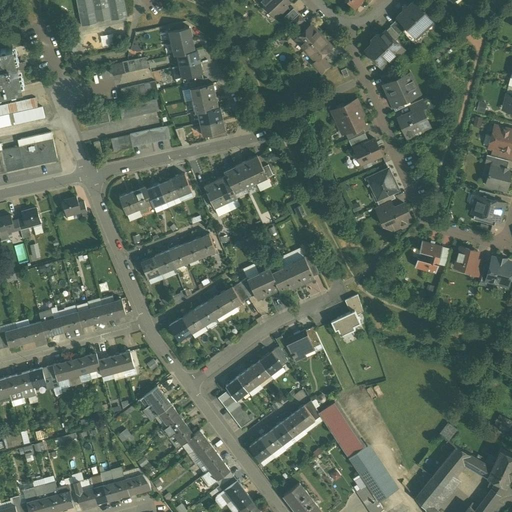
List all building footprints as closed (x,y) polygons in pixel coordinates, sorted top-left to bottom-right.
[(76,0),(79,12),(82,25),(97,22),(97,21),(111,18),(111,20),(126,17),(124,3),(123,0),(76,0)] [(289,2),(287,0),(270,0),(266,4),(264,6),(274,16),(280,10),(282,12),(287,7),(285,5),(289,2)] [(424,13),(413,1),(408,7),(403,7),(403,11),(397,17),(398,19),(406,27),(402,30),(403,31),(412,41),(433,22),(424,13)] [(293,9),(283,18),(289,24),(299,15),(293,9)] [(437,17),(429,9),(424,13),(433,22),(437,17)] [(299,15),(289,24),(295,30),(304,21),(299,15)] [(398,19),(390,26),(391,27),(398,35),(403,31),(402,30),(406,27),(398,19)] [(311,25),(295,40),(304,50),(321,35),(311,25)] [(180,26),(178,27),(176,29),(170,31),(172,42),(192,38),(189,26),(183,28),(180,26)] [(391,27),(386,31),(395,39),(399,35),(398,35),(391,27)] [(386,31),(386,30),(379,36),(375,36),(371,40),(371,44),(365,50),(383,69),(388,64),(388,60),(395,53),(399,53),(404,49),(395,39),(386,31)] [(331,47),(321,35),(304,50),(315,62),(321,56),(331,47)] [(192,38),(172,42),(175,54),(178,53),(194,50),(192,38)] [(12,46),(0,48),(0,90),(22,86),(12,46)] [(194,50),(178,53),(180,65),(200,61),(197,49),(194,50)] [(315,62),(313,65),(317,69),(325,61),(321,56),(315,62)] [(140,58),(134,59),(137,70),(142,69),(140,58)] [(134,59),(128,61),(130,71),(137,70),(134,59)] [(200,61),(180,65),(183,77),(202,73),(200,61)] [(325,61),(317,69),(322,75),(331,67),(325,61)] [(126,74),(124,64),(112,66),(114,76),(126,74)] [(384,83),(383,84),(389,97),(393,106),(401,102),(420,93),(410,72),(395,78),(384,83)] [(392,73),(381,78),(384,83),(395,78),(392,73)] [(155,81),(150,82),(152,93),(158,92),(155,81)] [(150,82),(144,84),(146,94),(152,93),(150,82)] [(197,86),(190,88),(192,100),(216,95),(213,83),(208,84),(197,86)] [(144,84),(138,85),(140,96),(146,94),(144,84)] [(138,85),(132,86),(134,97),(140,96),(138,85)] [(126,87),(120,89),(123,100),(129,98),(126,87)] [(216,95),(192,100),(195,112),(197,112),(218,107),(216,95)] [(36,97),(0,104),(0,115),(38,107),(36,97)] [(401,102),(393,106),(389,97),(388,98),(395,111),(404,107),(401,102)] [(158,109),(156,98),(149,100),(151,110),(158,109)] [(421,99),(409,105),(412,112),(421,108),(422,109),(425,108),(421,99)] [(149,100),(143,101),(145,112),(151,110),(149,100)] [(356,100),(332,111),(337,122),(340,120),(345,132),(346,133),(353,129),(354,131),(362,128),(365,126),(359,115),(363,113),(356,100)] [(143,101),(137,102),(139,113),(145,112),(143,101)] [(137,102),(131,104),(133,114),(139,113),(137,102)] [(131,104),(125,105),(127,116),(133,114),(131,104)] [(125,105),(119,106),(121,117),(127,116),(125,105)] [(43,106),(36,108),(39,118),(45,117),(43,106)] [(218,107),(197,112),(200,124),(223,118),(220,107),(218,107)] [(421,108),(412,112),(400,118),(405,129),(404,131),(405,134),(409,136),(412,134),(413,132),(420,128),(421,130),(429,126),(422,109),(421,108)] [(31,109),(25,110),(27,121),(33,120),(31,109)] [(107,109),(84,114),(86,126),(110,121),(107,109)] [(25,110),(19,112),(21,122),(27,121),(25,110)] [(145,114),(146,120),(159,117),(158,111),(145,114)] [(19,112),(13,113),(16,123),(21,122),(19,112)] [(13,113),(7,114),(10,125),(16,123),(13,113)] [(7,114),(2,115),(4,126),(10,125),(7,114)] [(223,118),(200,124),(202,135),(225,130),(223,118)] [(167,126),(160,128),(162,138),(169,137),(167,126)] [(511,130),(494,126),(491,136),(494,137),(491,148),(493,149),(501,151),(502,148),(511,151),(511,130)] [(183,127),(175,129),(179,140),(185,139),(183,127)] [(162,138),(160,128),(154,129),(156,140),(162,138)] [(362,128),(354,131),(353,129),(346,133),(345,132),(344,132),(348,141),(365,133),(362,128)] [(154,129),(148,130),(150,141),(156,140),(154,129)] [(148,130),(142,132),(144,142),(150,141),(148,130)] [(51,131),(33,135),(35,142),(36,142),(52,138),(51,131)] [(142,132),(136,133),(138,144),(144,142),(142,132)] [(136,133),(129,134),(130,136),(132,145),(138,144),(136,133)] [(365,133),(348,141),(354,152),(356,151),(355,148),(368,141),(365,133)] [(33,135),(17,139),(19,146),(35,142),(33,135)] [(130,136),(123,137),(126,148),(132,147),(132,145),(130,136)] [(123,137),(117,138),(119,150),(126,148),(123,137)] [(52,138),(36,142),(40,161),(56,157),(52,138)] [(117,138),(111,140),(113,151),(119,150),(117,138)] [(368,141),(355,148),(356,151),(362,164),(382,155),(374,139),(368,141)] [(102,153),(99,141),(93,142),(96,154),(102,153)] [(35,142),(19,146),(23,164),(40,161),(36,142),(35,142)] [(19,146),(2,149),(6,168),(23,164),(19,146)] [(511,159),(511,151),(502,148),(501,151),(493,149),(491,156),(508,160),(511,161),(511,159)] [(257,155),(245,160),(256,182),(267,177),(262,167),(257,155)] [(491,156),(487,155),(485,163),(491,165),(491,164),(505,168),(506,168),(508,160),(491,156)] [(245,160),(235,165),(245,187),(256,182),(245,160)] [(268,164),(262,167),(267,177),(273,175),(268,164)] [(505,168),(491,164),(491,165),(485,185),(506,191),(509,177),(507,172),(508,168),(506,168),(505,168)] [(235,165),(224,170),(226,175),(234,192),(245,187),(235,165)] [(388,169),(366,179),(368,182),(366,183),(367,185),(369,185),(370,188),(374,189),(379,199),(393,193),(398,191),(388,169)] [(184,173),(171,179),(178,196),(179,196),(178,193),(183,191),(184,193),(191,190),(184,173)] [(234,192),(226,175),(215,180),(225,202),(236,197),(234,192)] [(171,179),(159,184),(166,201),(165,199),(171,196),(172,198),(178,196),(171,179)] [(225,202),(215,180),(203,186),(207,193),(211,203),(214,207),(225,202)] [(159,184),(146,189),(152,203),(152,204),(159,201),(160,204),(166,201),(159,184)] [(146,189),(145,186),(132,191),(139,208),(140,208),(139,206),(145,203),(146,206),(147,205),(152,203),(146,189)] [(495,194),(479,190),(478,196),(493,200),(495,194)] [(139,208),(132,191),(119,197),(126,214),(127,213),(126,211),(132,209),(133,211),(139,208)] [(207,193),(201,195),(206,205),(211,203),(207,193)] [(393,193),(379,199),(376,200),(379,206),(390,201),(395,198),(393,193)] [(477,195),(475,204),(502,212),(504,203),(493,200),(478,196),(477,195)] [(78,203),(76,197),(62,201),(67,217),(87,211),(84,202),(78,203)] [(379,206),(376,207),(379,213),(392,207),(390,201),(379,206)] [(146,206),(145,203),(139,206),(140,208),(139,208),(141,214),(149,210),(147,205),(146,206)] [(396,208),(393,207),(392,207),(379,213),(378,214),(383,225),(389,223),(392,230),(400,226),(402,227),(406,226),(407,223),(412,221),(404,204),(396,208)] [(502,212),(475,204),(472,213),(474,214),(496,220),(500,221),(502,212)] [(300,206),(298,207),(297,207),(295,209),(299,216),(304,214),(304,212),(304,211),(303,211),(301,206),(300,206)] [(36,208),(22,212),(24,218),(18,220),(20,230),(41,224),(36,208)] [(496,220),(474,214),(473,220),(494,226),(496,220)] [(12,222),(10,216),(0,218),(0,235),(20,230),(18,220),(12,222)] [(209,234),(195,239),(202,256),(202,254),(208,251),(209,253),(215,251),(209,234)] [(195,239),(182,245),(188,262),(189,261),(188,259),(195,257),(196,259),(202,256),(195,239)] [(443,246),(421,241),(419,250),(422,251),(420,258),(417,257),(414,267),(435,273),(438,264),(438,263),(433,262),(435,255),(440,256),(443,247),(443,246)] [(37,242),(30,245),(33,258),(41,256),(37,242)] [(182,245),(168,250),(175,267),(176,267),(175,265),(182,262),(182,264),(188,262),(182,245)] [(449,248),(443,247),(438,263),(438,264),(444,266),(449,248)] [(478,252),(460,247),(455,263),(463,265),(462,269),(472,272),(475,262),(477,261),(477,260),(476,258),(478,252)] [(168,250),(154,256),(161,273),(162,272),(161,270),(168,267),(169,269),(175,267),(168,250)] [(314,263),(310,254),(304,256),(308,266),(314,263)] [(154,256),(141,261),(147,278),(148,278),(148,276),(154,273),(155,275),(161,273),(154,256)] [(304,256),(293,261),(303,283),(314,278),(313,276),(308,266),(304,256)] [(507,259),(497,257),(496,259),(494,258),(492,259),(490,267),(486,281),(487,281),(497,283),(499,282),(506,284),(507,282),(508,282),(511,280),(511,278),(511,275),(511,273),(511,267),(511,264),(511,263),(506,261),(507,259)] [(484,261),(477,260),(477,261),(475,262),(472,272),(471,274),(480,277),(483,265),(484,261)] [(293,261),(282,267),(292,288),(303,283),(293,261)] [(319,273),(314,263),(308,266),(313,276),(319,273)] [(254,264),(243,270),(247,278),(258,272),(254,264)] [(480,277),(479,283),(486,285),(487,281),(486,281),(490,267),(483,265),(480,277)] [(269,267),(258,272),(268,294),(279,289),(271,272),(269,267)] [(292,288),(282,267),(271,272),(279,289),(281,293),(292,288)] [(268,294),(258,272),(247,278),(250,285),(254,295),(257,299),(268,294)] [(247,278),(239,283),(243,288),(250,285),(247,278)] [(243,288),(239,283),(232,287),(241,302),(249,298),(243,288)] [(250,285),(243,288),(249,298),(254,295),(250,285)] [(232,287),(219,294),(229,310),(229,309),(228,308),(234,304),(236,306),(241,302),(232,287)] [(219,294),(207,302),(217,317),(218,317),(216,315),(222,311),(223,313),(229,310),(219,294)] [(345,300),(350,311),(354,310),(357,314),(363,311),(357,294),(345,300)] [(122,299),(114,301),(118,316),(126,314),(122,299)] [(114,301),(102,304),(106,320),(118,316),(114,301)] [(207,302),(195,310),(204,325),(205,324),(204,322),(210,319),(212,321),(217,317),(207,302)] [(102,304),(90,308),(94,323),(106,320),(102,304)] [(76,305),(58,310),(59,316),(66,314),(77,311),(76,305)] [(90,308),(77,311),(82,326),(94,323),(90,308)] [(195,310),(182,317),(192,333),(192,332),(191,331),(198,327),(199,328),(204,325),(195,310)] [(357,314),(354,310),(350,311),(330,320),(335,330),(337,329),(341,335),(355,328),(354,325),(360,322),(357,314)] [(77,311),(66,314),(69,327),(70,330),(82,326),(77,311)] [(66,314),(59,316),(63,329),(69,327),(66,314)] [(59,316),(41,321),(46,336),(64,331),(63,329),(59,316)] [(182,317),(169,325),(179,341),(180,340),(179,338),(185,334),(186,336),(192,333),(182,317)] [(41,321),(29,324),(34,340),(46,336),(41,321)] [(29,324),(17,328),(22,343),(34,340),(29,324)] [(320,342),(313,326),(305,330),(312,346),(320,342)] [(17,328),(5,331),(9,346),(10,346),(22,343),(17,328)] [(305,330),(285,339),(295,361),(305,356),(303,351),(313,346),(312,346),(305,330)] [(0,332),(0,335),(3,347),(9,346),(5,331),(0,332)] [(130,351),(120,354),(124,370),(135,367),(130,351)] [(282,366),(271,352),(259,360),(270,375),(282,366)] [(96,353),(85,356),(89,371),(100,368),(98,360),(96,353)] [(120,354),(109,357),(113,373),(124,370),(120,354)] [(85,356),(75,359),(79,374),(89,371),(85,356)] [(109,357),(98,360),(100,368),(102,376),(113,373),(109,357)] [(75,359),(64,362),(68,377),(79,374),(75,359)] [(270,375),(259,360),(248,368),(259,383),(270,375)] [(68,377),(64,362),(53,365),(57,380),(58,380),(68,377)] [(57,380),(53,365),(48,367),(54,388),(60,386),(58,380),(57,380)] [(54,388),(48,367),(41,369),(45,383),(45,384),(47,390),(54,388)] [(135,367),(124,370),(126,377),(137,374),(135,367)] [(259,383),(248,368),(237,377),(248,391),(259,383)] [(45,383),(41,369),(30,372),(34,387),(45,384),(45,383)] [(124,370),(113,373),(115,380),(126,377),(124,370)] [(30,372),(17,375),(22,390),(34,387),(30,372)] [(17,375),(6,378),(10,393),(22,390),(17,375)] [(248,391),(237,377),(226,386),(229,390),(233,395),(236,400),(248,391)] [(6,378),(0,380),(0,396),(10,393),(6,378)] [(157,386),(145,395),(151,403),(151,404),(164,394),(157,386)] [(34,387),(22,390),(24,398),(24,399),(35,396),(36,395),(34,387)] [(22,390),(10,393),(11,399),(12,401),(24,398),(22,390)] [(229,390),(220,397),(223,402),(233,395),(229,390)] [(0,402),(11,399),(10,393),(0,396),(0,402)] [(164,394),(151,404),(159,414),(171,405),(164,394)] [(145,395),(140,399),(146,407),(151,403),(145,395)] [(233,395),(223,402),(227,407),(236,400),(233,395)] [(35,396),(25,398),(27,404),(37,402),(35,396)] [(236,400),(227,407),(231,412),(240,405),(236,400)] [(319,413),(311,400),(304,406),(312,418),(319,413)] [(365,445),(334,401),(319,413),(348,457),(365,445)] [(151,404),(151,403),(146,407),(145,409),(152,419),(159,414),(151,404)] [(171,405),(159,414),(167,424),(179,415),(171,405)] [(240,405),(231,412),(235,417),(244,410),(240,405)] [(304,406),(303,405),(292,413),(303,428),(314,420),(312,418),(304,406)] [(244,410),(235,417),(238,422),(248,415),(244,410)] [(303,428),(292,413),(282,422),(293,436),(303,428)] [(179,415),(167,424),(174,434),(186,425),(179,415)] [(248,415),(238,422),(242,427),(251,420),(248,415)] [(507,428),(505,415),(497,416),(498,425),(503,424),(504,428),(507,428)] [(440,432),(450,439),(459,428),(449,421),(440,432)] [(293,436),(282,422),(271,430),(282,444),(293,436)] [(174,434),(167,424),(161,428),(169,438),(174,434)] [(186,425),(174,434),(182,444),(188,439),(193,435),(186,425)] [(127,428),(117,433),(121,440),(131,435),(127,428)] [(193,435),(188,439),(195,450),(207,440),(200,430),(193,435)] [(282,444),(271,430),(260,438),(271,453),(282,444)] [(182,444),(174,434),(169,438),(177,448),(182,444)] [(271,453),(260,438),(249,446),(260,461),(271,453)] [(195,450),(188,439),(182,444),(189,454),(195,450)] [(207,440),(195,450),(203,460),(215,450),(207,440)] [(365,445),(348,457),(366,484),(378,501),(394,490),(365,445)] [(457,446),(432,476),(445,486),(452,477),(463,463),(470,454),(457,446)] [(511,454),(500,449),(492,466),(487,477),(492,479),(496,481),(492,487),(488,493),(496,499),(505,486),(506,486),(509,479),(511,473),(511,454)] [(203,460),(195,450),(189,454),(189,455),(196,465),(198,463),(203,460)] [(215,450),(203,460),(210,470),(222,460),(215,450)] [(492,466),(470,454),(463,463),(487,477),(492,466)] [(203,460),(198,463),(205,473),(210,470),(203,460)] [(230,471),(222,460),(210,470),(217,480),(218,480),(229,472),(230,471)] [(121,467),(111,470),(114,481),(124,478),(121,467)] [(229,472),(218,480),(217,480),(216,481),(220,486),(232,477),(229,472)] [(148,481),(143,473),(137,475),(142,490),(150,488),(148,481)] [(40,477),(41,482),(45,482),(46,487),(57,485),(55,475),(40,477)] [(100,475),(90,478),(93,487),(103,484),(100,475)] [(137,475),(124,478),(129,494),(142,490),(137,475)] [(445,486),(432,476),(415,497),(426,508),(428,511),(433,511),(437,508),(451,491),(445,486)] [(232,477),(220,486),(224,491),(225,490),(236,482),(232,477)] [(452,477),(445,486),(451,491),(458,482),(452,477)] [(90,478),(79,481),(82,490),(93,487),(90,478)] [(124,478),(114,481),(118,497),(129,494),(124,478)] [(79,481),(74,482),(75,488),(79,503),(85,502),(82,490),(79,481)] [(114,481),(103,484),(107,500),(118,497),(114,481)] [(245,491),(237,481),(236,482),(225,490),(232,500),(245,491)] [(74,482),(57,487),(58,493),(69,490),(75,488),(74,482)] [(311,498),(299,483),(283,495),(295,510),(311,498)] [(44,484),(34,486),(34,487),(38,499),(48,496),(44,484)] [(103,484),(93,487),(97,502),(107,500),(103,484)] [(378,501),(366,484),(356,491),(369,511),(378,511),(382,508),(378,501)] [(34,487),(23,490),(27,502),(38,499),(34,487)] [(93,487),(82,490),(85,502),(86,506),(97,502),(93,487)] [(79,503),(75,488),(69,490),(73,504),(79,503)] [(69,490),(58,493),(63,508),(73,505),(73,504),(69,490)] [(252,500),(245,491),(232,500),(240,510),(252,500)] [(58,493),(48,496),(52,511),(63,508),(58,493)] [(488,493),(475,510),(477,511),(486,511),(496,499),(488,493)] [(19,495),(13,497),(15,505),(16,508),(22,506),(21,503),(19,495)] [(48,496),(38,499),(41,511),(48,511),(52,511),(48,496)] [(321,511),(311,498),(295,510),(296,511),(321,511)] [(41,511),(38,499),(27,502),(29,511),(41,511)] [(257,511),(259,511),(252,500),(240,510),(241,511),(257,511)] [(29,511),(27,502),(21,503),(22,506),(23,511),(29,511)]
